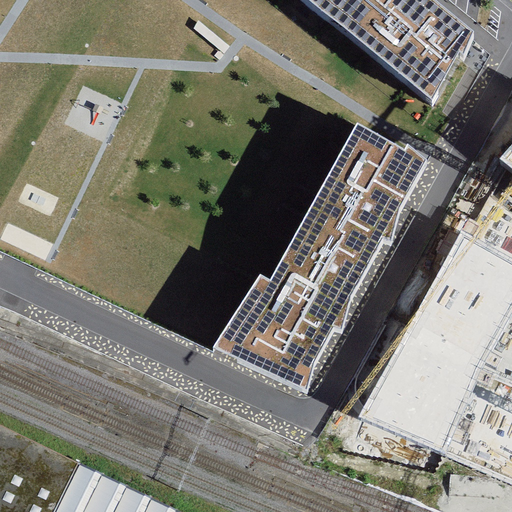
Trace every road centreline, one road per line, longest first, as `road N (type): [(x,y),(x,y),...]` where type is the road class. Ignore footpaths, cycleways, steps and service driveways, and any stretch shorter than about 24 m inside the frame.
road 1 (residential): [(511,59),(314,416)]
road 2 (residential): [(314,416),(0,271)]
road 3 (residential): [(314,416),(511,500)]
